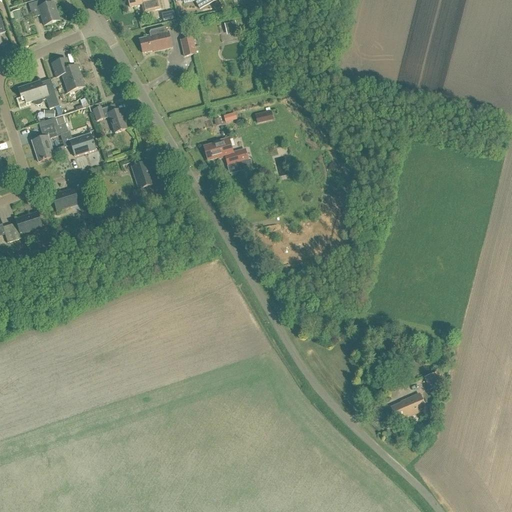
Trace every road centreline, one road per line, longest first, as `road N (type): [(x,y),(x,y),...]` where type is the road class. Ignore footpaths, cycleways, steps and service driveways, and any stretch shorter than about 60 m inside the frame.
road 1 (residential): [(282,335),(103,27)]
road 2 (unclassified): [(437,511),(312,383),(282,335)]
road 3 (residential): [(29,190),(1,96),(7,67),(103,27)]
